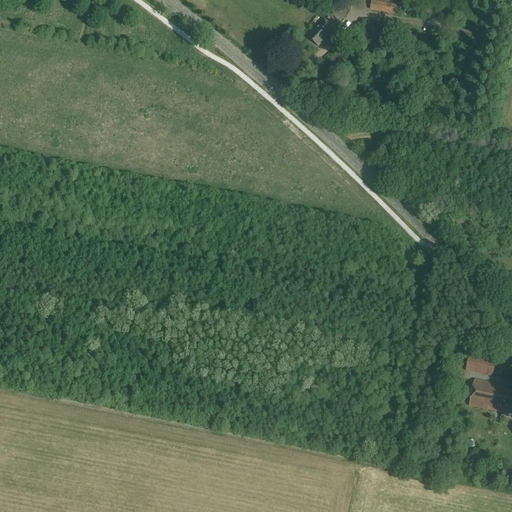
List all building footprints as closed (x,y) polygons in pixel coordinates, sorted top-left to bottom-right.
[(331,11),(334,0),(325,0),(323,9),(331,11)] [(398,16),(401,7),(371,1),(370,10),(398,16)] [(409,15),(417,16),(426,17),(427,17),(450,21),(450,19),(457,20),(459,9),(453,7),(430,3),(429,3),(411,1),(409,15)] [(329,36),(335,29),(323,19),(312,32),(313,33),(308,38),(318,47),(328,35),(329,36)] [(378,47),(379,39),(381,32),(366,29),(364,44),(378,47)] [(385,29),(383,29),(381,40),(401,43),(403,33),(385,29)] [(468,357),(465,371),(493,377),(496,363),(468,357)] [(511,411),(511,391),(506,391),(506,389),(500,388),(500,385),(474,381),(469,406),(492,411),(492,415),(497,416),(498,412),(501,413),(502,409),(511,411)]
